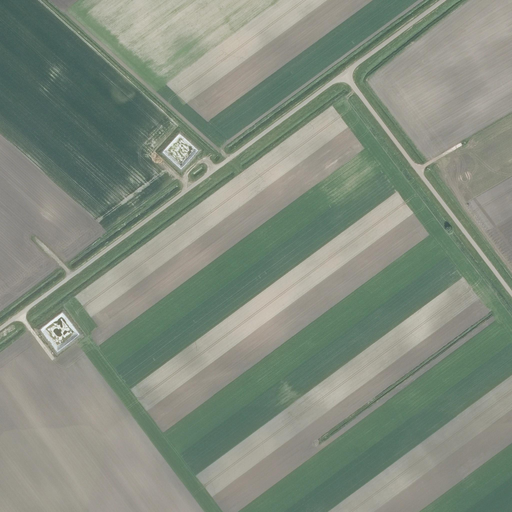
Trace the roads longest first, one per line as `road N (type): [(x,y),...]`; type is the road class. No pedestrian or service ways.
road 1 (unclassified): [(344,74),(0,329)]
road 2 (unclassified): [(511,294),(344,74)]
road 3 (unclassified): [(344,74),(444,0)]
